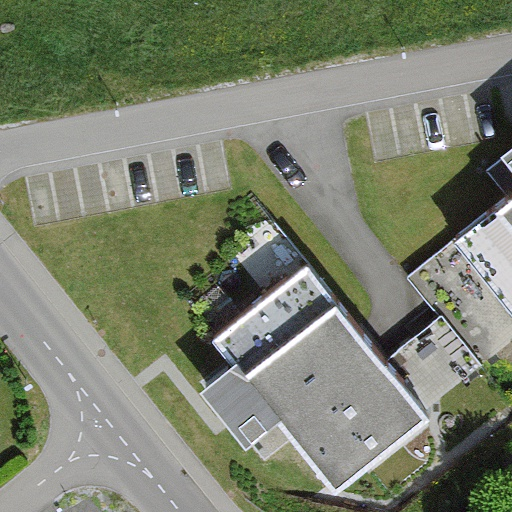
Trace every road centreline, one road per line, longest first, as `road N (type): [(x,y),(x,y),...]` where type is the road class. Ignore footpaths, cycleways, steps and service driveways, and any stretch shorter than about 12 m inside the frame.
road 1 (residential): [(0,156),(511,58)]
road 2 (residential): [(106,424),(0,288)]
road 3 (residential): [(0,510),(106,424)]
